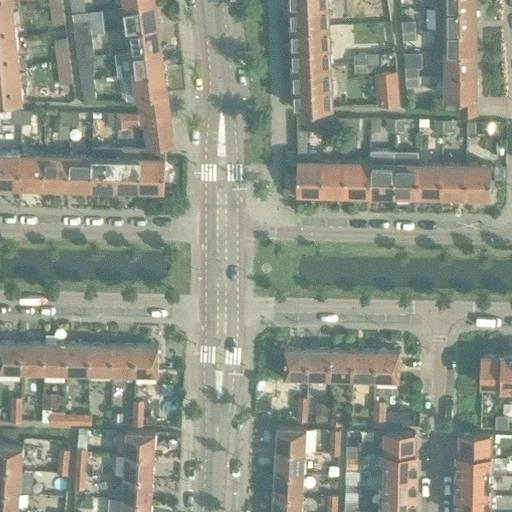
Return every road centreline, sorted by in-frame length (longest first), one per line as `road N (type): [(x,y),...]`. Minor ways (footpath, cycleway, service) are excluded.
road 1 (residential): [(511,238),(221,232)]
road 2 (secondary): [(221,232),(222,109),(211,0)]
road 3 (residential): [(221,232),(0,230)]
road 4 (residential): [(0,298),(220,304)]
road 5 (residential): [(220,304),(433,311)]
road 6 (secondary): [(208,511),(220,304)]
road 7 (residential): [(430,511),(433,311)]
